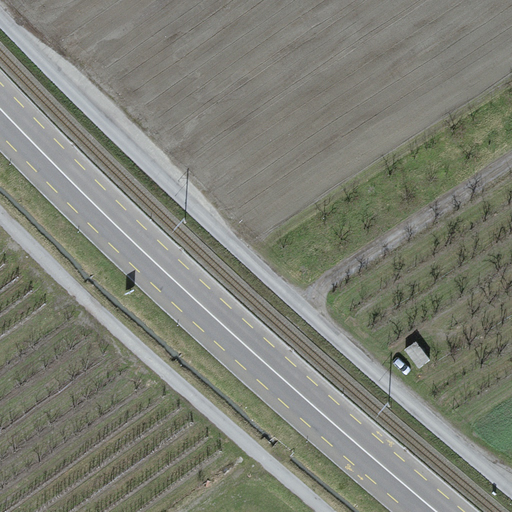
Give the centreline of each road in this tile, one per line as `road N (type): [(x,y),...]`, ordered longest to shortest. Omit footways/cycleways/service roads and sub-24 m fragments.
road 1 (unclassified): [(511,489),(206,222),(0,18)]
road 2 (primary): [(0,105),(148,255),(438,511)]
road 3 (unclassified): [(331,511),(0,210)]
road 4 (track): [(294,302),(511,159)]
